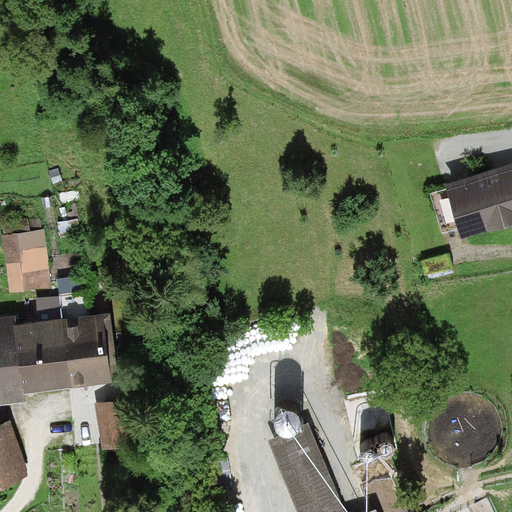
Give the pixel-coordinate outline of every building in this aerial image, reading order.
[(511,163),(448,184),(465,236),(511,220),(511,163)] [(44,225),(3,232),(12,288),(53,282),(44,225)] [(446,252),(419,260),(423,275),(450,267),(446,252)] [(41,292),(41,306),(64,307),(65,293),(41,292)] [(17,308),(0,309),(0,398),(29,395),(28,385),(67,380),(86,377),(120,373),(110,304),(18,316),(17,308)] [(127,393),(98,398),(104,442),(147,435),(141,391),(127,393)] [(9,414),(0,417),(0,479),(30,469),(9,414)] [(303,511),(380,511),(377,505),(361,511),(350,511),(309,420),(271,437),(303,511)]
